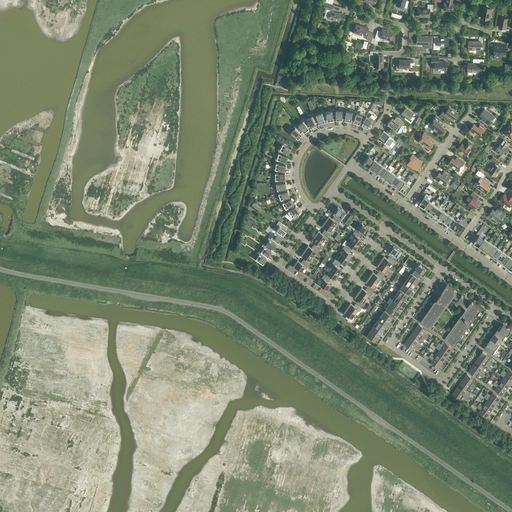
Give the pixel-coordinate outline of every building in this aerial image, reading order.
[(453,3),(452,3),(452,0),(445,0),(445,2),(444,2),(443,9),(452,11),(453,3)] [(327,18),(339,21),(341,14),(332,11),(334,5),(324,2),(321,11),(325,12),(324,17),(327,18)] [(429,11),(432,11),(433,5),(428,4),(427,9),(418,8),(417,16),(429,17),(429,11)] [(492,9),(493,9),(494,5),(486,4),(486,7),(483,7),(481,18),(490,19),(492,9)] [(501,31),(508,32),(509,29),(506,28),(508,18),(500,17),(498,27),(502,28),(501,31)] [(353,32),(365,36),(368,28),(356,24),(353,32)] [(390,40),(392,32),(381,29),(380,32),(377,30),(375,37),(379,39),(379,37),(390,40)] [(428,48),(431,48),(432,41),(428,41),(428,37),(417,36),(416,44),(425,45),(425,47),(428,47),(428,48)] [(447,43),(448,43),(448,42),(448,40),(447,40),(447,37),(436,37),(436,43),(433,43),(433,49),(440,49),(440,45),(447,45),(447,43)] [(480,41),(482,41),(482,37),(479,37),(479,41),(469,41),(469,49),(480,49),(480,41)] [(505,50),(506,50),(506,46),(499,46),(499,44),(490,44),(490,49),(495,50),(495,56),(505,56),(505,50)] [(373,67),(382,67),(383,55),(377,55),(377,51),(370,51),(370,55),(374,55),(373,67)] [(434,69),(446,70),(446,62),(438,61),(438,57),(431,57),(431,63),(435,63),(434,69)] [(409,62),(413,62),(413,60),(399,59),(398,64),(396,64),(396,69),(399,70),(399,71),(402,71),(403,68),(409,68),(409,62)] [(481,62),(484,62),(484,59),(478,59),(478,63),(468,63),(468,74),(472,74),(472,71),(479,71),(480,64),(481,64),(481,62)] [(405,119),(410,123),(414,118),(411,115),(413,112),(404,106),(401,110),(402,111),(401,112),(407,116),(405,119)] [(456,116),(455,116),(457,113),(449,107),(444,113),(442,111),(440,115),(445,118),(447,115),(453,119),(454,119),(456,116)] [(346,110),(346,109),(338,108),(338,110),(336,110),(335,110),(335,118),(335,119),(336,119),(336,120),(338,120),(338,119),(340,119),(340,118),(344,118),(346,110)] [(335,110),(336,110),(336,109),(328,109),(328,110),(325,111),(326,119),(327,121),(327,120),(327,121),(330,120),(329,120),(331,120),(331,118),(335,118),(335,110)] [(356,112),(356,111),(349,109),(348,111),(346,110),(344,118),(344,120),(347,120),(349,121),(349,119),(353,120),(356,112)] [(491,119),(492,119),(495,116),(484,109),(480,115),(483,117),(481,120),(487,124),(491,119)] [(325,111),(325,110),(318,111),(318,113),(315,114),(318,122),(318,123),(319,123),(321,122),(323,122),(322,120),(326,119),(325,111)] [(365,116),(366,116),(366,115),(359,112),(358,113),(356,112),(353,120),(353,121),(353,122),(355,123),(355,122),(357,123),(358,121),(361,123),(365,116)] [(315,114),(315,113),(308,115),(308,117),(306,118),(310,126),(310,127),(311,127),(313,126),(315,125),(314,123),(318,122),(315,114)] [(365,116),(361,123),(361,125),(363,126),(365,127),(366,125),(369,128),(375,121),(369,116),(368,117),(366,116),(365,116)] [(429,127),(439,134),(444,127),(440,125),(443,121),(435,116),(432,119),(433,120),(429,127)] [(306,118),(306,117),(299,121),(300,123),(298,124),(297,124),(302,131),(303,132),(304,132),(306,131),(306,130),(307,129),(306,128),(310,126),(306,118)] [(402,125),(404,122),(397,117),(395,120),(391,118),(387,124),(396,131),(401,125),(402,125)] [(297,124),(298,124),(297,124),(291,128),(292,130),(290,132),(291,133),(291,134),(293,135),(294,135),(297,138),(298,138),(299,136),(301,135),(299,134),(302,131),(297,124)] [(484,131),(486,128),(480,124),(478,127),(474,124),(472,126),(469,130),(479,137),(482,134),(481,133),(483,131),(484,131)] [(383,142),(389,146),(393,139),(390,137),(390,135),(383,130),(378,137),(384,141),(383,142)] [(418,142),(428,149),(433,143),(428,139),(430,137),(423,132),(421,135),(422,136),(418,142)] [(503,152),(505,154),(508,150),(506,148),(509,143),(503,138),(498,146),(499,146),(495,151),(501,155),(503,152)] [(470,149),(469,149),(473,143),(468,140),(464,145),(462,143),(458,149),(461,151),(460,152),(463,154),(464,153),(466,155),(470,149)] [(278,152),(286,155),(287,151),(289,152),(290,150),(291,148),(291,147),(287,145),(284,143),(284,144),(282,143),(281,146),(279,145),(277,153),(278,153),(278,152)] [(486,150),(482,155),(487,159),(491,154),(486,150)] [(287,155),(286,155),(278,152),(278,153),(277,155),(275,155),(274,163),(275,163),(275,162),(284,164),(284,159),(286,160),(286,158),(287,158),(287,156),(287,155)] [(414,165),(418,168),(422,162),(412,154),(411,155),(410,158),(406,164),(412,168),(414,165)] [(368,167),(375,157),(374,158),(372,156),(371,158),(368,156),(363,163),(368,167)] [(501,168),(497,165),(499,161),(493,156),(491,159),(495,163),(495,164),(494,163),(491,168),(490,167),(489,167),(488,169),(488,170),(489,171),(488,171),(495,176),(501,168)] [(372,170),(379,160),(378,162),(375,160),(377,158),(375,157),(368,167),(372,170)] [(462,165),(465,162),(458,157),(456,160),(452,158),(451,160),(451,159),(448,164),(458,171),(460,168),(459,167),(461,164),(462,165)] [(377,173),(384,163),(383,163),(382,165),(380,163),(381,162),(379,160),(372,170),(377,173)] [(285,164),(284,164),(275,162),(275,163),(275,165),(273,165),(274,173),(283,172),(283,168),(284,169),(285,167),(285,164)] [(381,176),(388,166),(386,168),(384,166),(385,165),(384,163),(377,173),(381,176)] [(385,179),(392,170),(392,169),(391,171),(389,170),(390,168),(388,166),(381,176),(385,179)] [(390,182),(397,173),(395,174),(393,173),(394,171),(392,170),(385,179),(390,182)] [(394,186),(401,176),(400,178),(397,176),(399,174),(401,171),(399,170),(397,173),(390,182),(394,186)] [(275,183),(283,181),(283,177),(284,177),(284,175),(285,175),(285,173),(284,173),(284,172),(283,172),(274,173),(275,176),(273,176),(274,184),(275,183)] [(446,182),(450,176),(445,172),(443,175),(439,172),(438,174),(435,178),(445,186),(447,183),(446,182)] [(399,189),(405,180),(404,181),(402,179),(403,177),(401,176),(394,186),(399,189)] [(405,180),(399,189),(404,192),(409,185),(406,183),(407,181),(409,178),(407,177),(405,180)] [(490,187),(487,185),(489,182),(481,177),(479,180),(481,181),(479,184),(478,183),(476,186),(486,194),(489,189),(490,187)] [(278,193),(285,190),(284,186),(286,186),(285,184),(286,184),(285,181),(285,182),(285,181),(283,181),(275,183),(276,186),(274,187),(277,194),(278,193)] [(282,203),(289,198),(287,195),(288,194),(288,192),(287,190),(285,190),(278,193),(279,196),(277,197),(281,203),(282,203)] [(511,202),(511,190),(507,196),(505,194),(500,200),(509,207),(511,202)] [(480,201),(477,199),(479,196),(472,191),(470,194),(473,196),(472,199),(471,198),(469,202),(467,204),(474,209),(476,207),(479,204),(478,204),(480,201)] [(424,207),(430,198),(428,197),(427,198),(424,196),(419,203),(424,207)] [(287,211),(294,206),(291,203),(293,202),(292,200),(291,198),(290,198),(289,198),(282,203),(283,205),(282,206),(287,212),(288,212),(287,211)] [(428,211),(435,202),(433,200),(432,202),(429,200),(431,198),(430,198),(424,207),(428,211)] [(433,215),(440,205),(438,204),(436,206),(434,204),(435,202),(428,211),(429,212),(429,211),(433,215)] [(288,212),(287,212),(286,213),(288,215),(294,220),(300,213),(297,210),(298,209),(297,207),(295,205),(294,206),(287,211),(288,212)] [(438,218),(445,209),(440,205),(433,215),(434,215),(438,218)] [(332,215),(335,216),(340,220),(342,217),(346,212),(344,211),(337,206),(335,209),(334,208),(332,211),(334,212),(332,215)] [(499,222),(505,213),(498,208),(496,211),(493,209),(491,211),(488,215),(499,222)] [(443,222),(450,212),(448,211),(446,213),(444,211),(445,209),(438,218),(438,219),(439,218),(443,222)] [(448,225),(455,216),(453,214),(451,216),(449,214),(450,212),(443,222),(444,221),(448,225)] [(340,220),(335,216),(333,219),(328,216),(325,221),(333,226),(335,224),(337,224),(340,220)] [(453,229),(461,218),(459,219),(457,218),(456,220),(453,218),(455,216),(448,225),(448,226),(449,225),(453,229)] [(461,218),(453,229),(454,228),(458,231),(464,224),(461,222),(463,219),(461,218)] [(266,226),(271,229),(275,224),(270,221),(266,226)] [(275,230),(282,235),(283,235),(285,232),(284,231),(287,227),(278,221),(273,228),(276,230),(275,230)] [(331,229),(333,226),(325,221),(322,225),(326,228),(324,231),(330,235),(332,231),(331,229)] [(354,230),(360,234),(362,236),(364,233),(366,235),(368,232),(366,231),(368,228),(362,224),(360,223),(356,228),(354,230)] [(279,238),(282,235),(275,230),(270,237),(269,236),(277,242),(278,242),(280,239),(279,238)] [(358,237),(360,234),(354,230),(351,235),(353,237),(351,239),(359,245),(362,240),(358,237)] [(479,246),(486,236),(485,237),(483,236),(482,237),(479,235),(482,232),(479,230),(476,235),(478,236),(474,242),(479,246)] [(330,235),(324,231),(322,234),(318,231),(314,235),(322,241),(324,238),(327,239),(330,235)] [(320,244),(322,241),(314,235),(311,240),(315,243),(314,246),(319,250),(320,251),(321,249),(320,248),(322,245),(320,244)] [(274,245),(277,242),(269,236),(264,243),(265,244),(272,249),(275,246),(274,245)] [(483,249),(490,239),(489,241),(486,239),(488,237),(486,236),(479,246),(483,249)] [(356,249),(359,245),(351,239),(349,242),(347,241),(344,245),(349,249),(351,246),(356,249)] [(488,252),(495,242),(494,242),(493,244),(491,242),(492,241),(490,239),(483,249),(488,252)] [(492,255),(499,246),(499,245),(497,247),(495,246),(496,244),(495,242),(488,252),(492,255)] [(269,253),(272,249),(265,244),(260,252),(267,256),(267,257),(270,253),(269,253)] [(319,250),(314,246),(312,248),(307,245),(304,250),(312,256),(314,253),(316,254),(319,250)] [(348,252),(349,249),(344,245),(341,249),(343,251),(341,254),(349,260),(352,255),(348,252)] [(396,255),(400,250),(393,246),(391,248),(389,247),(388,250),(390,251),(388,254),(396,260),(398,257),(396,255)] [(496,258),(503,249),(502,250),(500,249),(501,247),(499,246),(492,255),(496,258)] [(501,262),(508,252),(506,253),(504,252),(505,250),(503,249),(496,258),(501,262)] [(267,256),(260,252),(258,250),(253,257),(255,259),(260,262),(260,263),(262,265),(265,260),(264,260),(267,256)] [(310,258),(312,256),(304,250),(301,255),(305,258),(303,260),(309,264),(312,260),(310,258)] [(505,265),(511,255),(511,254),(511,255),(511,257),(508,255),(510,253),(508,252),(501,262),(505,265)] [(345,264),(349,260),(341,254),(339,257),(337,256),(334,260),(339,264),(341,261),(345,264)] [(380,261),(388,266),(390,264),(393,265),(396,261),(390,256),(388,259),(383,256),(380,261)] [(309,264),(303,260),(301,263),(297,260),(293,265),(301,271),(303,268),(306,268),(309,264)] [(337,266),(339,264),(334,260),(331,264),(332,266),(330,269),(338,274),(341,270),(337,266)] [(386,269),(388,266),(380,261),(377,265),(381,269),(379,271),(384,275),(387,271),(386,269)] [(413,271),(419,275),(420,273),(422,274),(426,269),(418,263),(414,268),(415,269),(413,271)] [(335,279),(338,274),(330,269),(328,271),(326,270),(323,275),(329,279),(330,276),(335,279)] [(417,278),(419,275),(413,271),(411,274),(411,273),(407,278),(415,284),(419,279),(417,278)] [(369,276),(377,282),(379,279),(381,280),(384,276),(378,272),(376,275),(372,272),(369,276)] [(327,281),(329,279),(323,275),(320,279),(322,281),(319,284),(327,290),(331,284),(327,281)] [(375,285),(377,282),(369,276),(365,281),(370,284),(368,287),(373,291),(376,287),(375,285)] [(412,289),(415,284),(407,278),(404,283),(412,289)] [(408,294),(412,289),(404,283),(400,288),(408,294)] [(447,284),(420,321),(430,328),(456,291),(447,284)] [(358,292),(366,298),(367,295),(370,296),(373,292),(367,288),(365,290),(361,287),(358,292)] [(396,294),(404,300),(407,295),(399,289),(396,294)] [(364,300),(366,298),(358,292),(354,297),(359,300),(357,302),(362,306),(365,302),(364,300)] [(400,305),(404,300),(396,294),(392,299),(400,305)] [(458,294),(454,298),(456,300),(455,301),(457,303),(459,301),(462,304),(464,302),(461,299),(464,297),(462,295),(460,296),(458,294)] [(397,310),(400,305),(392,299),(389,304),(397,310)] [(431,329),(454,346),(481,308),(472,302),(450,332),(438,324),(431,329)] [(347,308),(354,313),(356,311),(359,311),(362,307),(356,303),(354,306),(350,303),(347,308)] [(393,315),(397,310),(389,304),(385,309),(393,315)] [(352,316),(354,313),(347,308),(343,312),(348,315),(346,318),(351,322),(354,318),(352,316)] [(380,315),(389,321),(392,316),(384,310),(380,315)] [(385,326),(389,321),(380,315),(377,320),(385,326)] [(382,331),(385,326),(377,320),(374,325),(382,331)] [(415,329),(427,337),(428,335),(425,333),(427,329),(418,324),(415,329)] [(498,328),(508,335),(511,330),(503,324),(502,326),(500,325),(498,328)] [(378,336),(382,331),(374,325),(370,330),(378,336)] [(507,335),(508,335),(498,328),(495,333),(503,339),(506,334),(507,335)] [(425,339),(427,337),(415,329),(411,334),(420,340),(422,337),(425,339)] [(375,341),(378,336),(370,330),(366,335),(375,341)] [(499,344),(503,339),(495,333),(491,338),(499,344)] [(417,343),(420,340),(411,334),(408,339),(420,347),(421,345),(417,343)] [(496,349),(499,344),(491,338),(488,343),(496,349)] [(418,349),(420,347),(408,339),(404,344),(412,350),(414,347),(418,349)] [(437,345),(449,353),(453,348),(444,342),(442,345),(439,343),(437,345)] [(492,354),(496,349),(488,343),(484,348),(492,354)] [(446,358),(449,353),(437,345),(436,347),(439,349),(437,352),(446,358)] [(479,356),(491,364),(492,362),(489,360),(491,357),(483,351),(479,356)] [(442,363),(446,358),(437,352),(435,355),(432,353),(430,355),(442,363)] [(438,368),(442,363),(430,355),(429,357),(432,359),(430,362),(438,368)] [(489,366),(491,364),(479,356),(475,361),(484,367),(486,364),(489,366)] [(482,370),(484,367),(475,361),(472,366),(484,374),(485,372),(482,370)] [(482,376),(484,374),(472,366),(468,371),(477,377),(479,374),(482,376)] [(501,372),(511,379),(511,371),(509,369),(506,372),(503,370),(501,372)] [(511,381),(511,379),(501,372),(499,370),(497,372),(500,374),(503,376),(501,379),(510,385),(511,381)] [(463,379),(475,387),(476,385),(473,382),(475,379),(467,374),(463,379)] [(473,389),(475,387),(463,379),(459,384),(468,390),(470,387),(473,389)] [(506,390),(510,385),(501,379),(499,382),(496,380),(494,382),(506,390)] [(503,395),(506,390),(494,382),(493,384),(496,386),(494,389),(503,395)] [(466,392),(468,390),(459,384),(456,389),(468,397),(469,395),(466,392)] [(466,399),(468,397),(456,389),(452,394),(460,400),(463,397),(466,399)] [(485,395),(497,403),(501,398),(492,392),(490,395),(487,392),(485,395)] [(494,408),(497,403),(485,395),(484,397),(487,399),(485,402),(494,408)] [(490,413),(494,408),(485,402),(483,405),(480,402),(478,405),(490,413)] [(486,418),(490,413),(478,405),(477,407),(480,409),(478,412),(486,418)]
